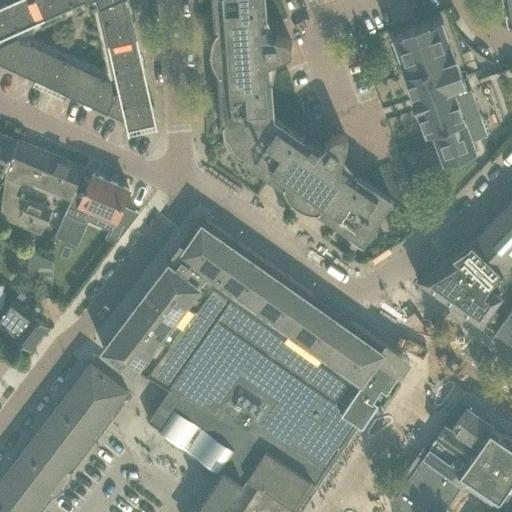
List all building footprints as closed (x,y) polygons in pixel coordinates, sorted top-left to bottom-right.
[(0,60),(34,77),(34,78),(35,78),(36,77),(46,79),(58,84),(66,91),(65,92),(66,93),(67,92),(108,111),(109,108),(112,111),(115,113),(120,114),(124,113),(125,120),(127,120),(138,125),(155,121),(155,122),(156,122),(128,0),(9,0),(0,4),(0,60)] [(264,0),(214,0),(217,30),(222,30),(225,71),(220,71),(223,121),(230,120),(237,134),(233,137),(234,139),(273,116),(269,61),(288,53),(291,50),(292,46),(291,41),(287,38),(267,33),(264,0)] [(511,0),(502,0),(507,23),(511,22),(511,0)] [(413,97),(413,98),(416,108),(417,108),(418,108),(425,130),(426,132),(432,129),(443,161),(476,150),(472,138),(486,133),(470,89),(467,90),(456,57),(455,55),(442,19),(430,24),(429,22),(427,23),(428,23),(406,31),(406,30),(404,31),(404,33),(392,37),(405,73),(406,75),(414,96),(413,96),(413,97)] [(318,148),(273,116),(234,139),(234,140),(239,137),(247,151),(244,156),(285,185),(288,181),(321,204),(318,208),(352,232),(356,226),(371,236),(378,225),(374,222),(391,198),(341,164),(348,144),(347,140),(344,136),(339,134),(334,135),(318,148)] [(0,174),(1,175),(2,176),(7,164),(18,139),(0,131),(0,174)] [(7,164),(0,217),(18,224),(22,216),(21,216),(26,203),(13,198),(22,175),(35,181),(48,152),(18,139),(7,164)] [(48,152),(35,181),(56,189),(54,194),(70,201),(74,190),(84,167),(48,152)] [(70,201),(55,235),(65,239),(66,235),(76,239),(90,207),(114,217),(105,237),(116,241),(139,212),(122,204),(129,188),(99,175),(97,179),(92,177),(93,174),(94,173),(93,173),(87,186),(82,184),(79,192),(74,190),(70,201)] [(511,197),(466,246),(416,277),(482,322),(492,308),(504,290),(501,287),(511,275),(511,260),(511,258),(511,197)] [(26,203),(21,216),(22,216),(30,220),(30,221),(33,222),(33,221),(43,225),(50,209),(27,200),(26,203)] [(159,335),(146,353),(134,368),(135,368),(136,367),(169,387),(148,419),(215,465),(223,470),(242,482),(249,473),(249,474),(296,506),(298,508),(356,421),(340,411),(360,380),(361,382),(378,356),(398,370),(400,372),(409,360),(215,223),(212,220),(209,217),(207,215),(205,218),(207,219),(194,238),(192,236),(185,247),(181,244),(169,261),(199,284),(185,301),(172,318),(159,335)] [(53,261),(40,256),(39,295),(52,296),(53,261)] [(169,261),(158,275),(155,278),(185,301),(199,284),(169,261)] [(155,278),(152,282),(142,295),(172,318),(185,301),(155,278)] [(40,305),(21,290),(0,317),(0,325),(29,348),(48,324),(39,317),(43,312),(38,308),(40,305)] [(142,295),(132,309),(129,313),(159,335),(172,318),(142,295)] [(511,306),(505,317),(495,331),(511,343),(511,306)] [(505,317),(492,308),(482,322),(495,331),(505,317)] [(126,316),(116,330),(146,353),(159,335),(129,313),(126,316)] [(116,330),(106,343),(102,348),(130,369),(133,371),(134,369),(135,368),(134,368),(146,353),(116,330)] [(355,390),(341,411),(356,421),(363,425),(379,401),(384,405),(401,381),(395,377),(399,371),(396,369),(379,356),(370,369),(358,386),(355,390)] [(68,479),(72,469),(65,467),(124,390),(126,391),(127,390),(99,369),(95,366),(92,369),(89,373),(83,369),(83,370),(84,371),(63,399),(61,398),(49,414),(51,415),(29,443),(28,442),(15,458),(17,459),(0,481),(0,511),(30,511),(49,487),(53,493),(53,494),(62,488),(68,479)] [(461,401),(428,447),(461,470),(493,425),(493,424),(461,401)] [(511,438),(493,425),(461,470),(458,474),(465,479),(497,500),(511,478),(511,438)] [(461,470),(428,447),(422,456),(461,485),(465,479),(458,474),(461,470)] [(442,511),(461,485),(422,456),(396,495),(398,509),(402,511),(442,511)] [(223,470),(195,511),(291,511),(296,506),(249,474),(249,473),(242,482),(223,470)] [(511,511),(511,478),(497,500),(507,507),(503,511),(511,511)]
